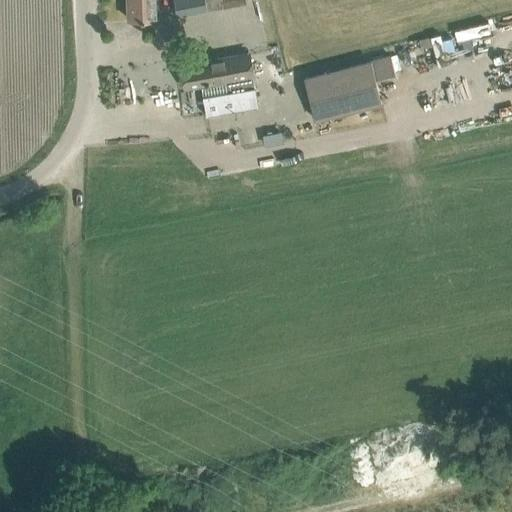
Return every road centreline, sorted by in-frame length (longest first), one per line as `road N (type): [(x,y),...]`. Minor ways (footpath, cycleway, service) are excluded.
road 1 (unclassified): [(0,198),(56,167),(84,118),(82,0)]
road 2 (unknown): [(83,44),(259,18)]
